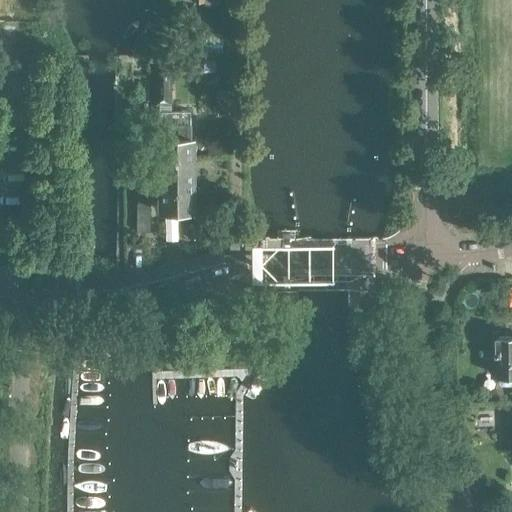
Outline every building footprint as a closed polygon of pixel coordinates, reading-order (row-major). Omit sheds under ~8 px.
[(224,32),(203,31),(203,50),(224,51),(224,32)] [(171,68),(153,68),(153,104),(170,104),(171,68)] [(157,157),(157,158),(192,158),(192,157),(191,157),(190,137),(189,137),(188,124),(159,125),(159,138),(158,138),(159,157),(157,157)] [(137,158),(126,158),(126,175),(137,175),(137,158)] [(157,158),(152,158),(152,168),(157,168),(158,189),(159,189),(159,192),(191,190),(191,189),(194,189),(192,158),(157,158)] [(191,190),(159,192),(160,210),(166,210),(166,215),(175,215),(175,210),(192,209),(191,190)] [(153,195),(138,195),(138,205),(153,205),(153,195)] [(135,207),(134,231),(148,231),(148,207),(135,207)] [(194,238),(203,238),(203,220),(194,220),(194,238)] [(18,264),(1,264),(1,285),(19,285),(18,264)] [(296,308),(297,292),(279,292),(279,308),(296,308)] [(511,335),(498,336),(498,376),(499,376),(499,381),(502,384),(511,384),(511,335)]
